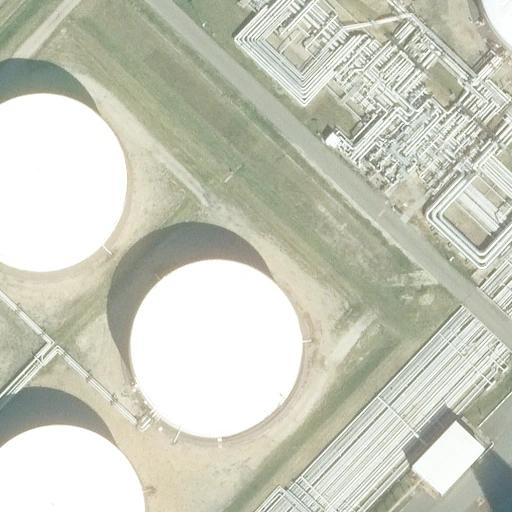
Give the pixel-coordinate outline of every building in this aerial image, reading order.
[(511,0),(475,0),(476,5),(479,17),(484,28),(491,38),(498,48),(507,56),(511,59),(511,0)] [(123,190),(123,178),(121,167),(118,155),(114,144),(108,134),(100,125),(91,117),(82,110),(71,105),(60,101),(48,99),(36,98),(25,99),(13,102),(2,106),(0,107),(0,258),(11,263),(22,266),(34,267),(46,267),(57,265),(69,262),(79,257),(89,250),(98,243),(106,234),(112,224),(117,213),(121,202),(123,190)] [(300,353),(300,342),(298,331),(296,321),(291,311),(286,301),(280,293),(272,285),(263,278),(254,272),(244,268),(234,265),(223,263),(212,263),(201,264),(191,266),(181,270),(171,275),(162,281),(154,289),(147,297),(141,306),(136,316),(133,326),(131,337),(130,348),(131,358),(133,369),(136,379),(141,389),(147,398),(154,406),(157,409),(162,414),(171,420),(181,425),(191,429),(201,431),(212,432),(223,432),(234,430),(244,427),(254,423),(264,417),(272,410),(280,402),(286,394),(291,384),(296,374),(298,364),(300,353)] [(408,459),(438,488),(485,441),(455,411),(408,459)] [(141,511),(141,508),(140,496),(137,485),(132,474),(126,464),(119,455),(111,447),(101,440),(91,435),(80,431),(69,429),(57,428),(46,428),(35,430),(24,434),(13,439),(4,446),(0,449),(0,511),(141,511)]
